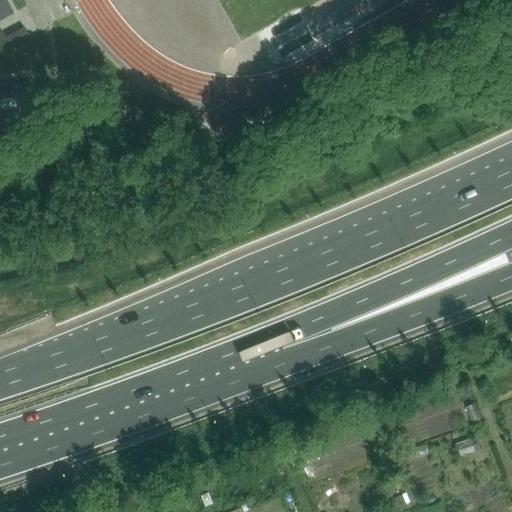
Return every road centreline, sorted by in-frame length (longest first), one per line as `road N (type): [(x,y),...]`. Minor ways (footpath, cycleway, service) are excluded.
road 1 (trunk): [(511,178),(336,255),(0,381)]
road 2 (trunk): [(0,437),(277,336)]
road 3 (trunk): [(277,336),(511,234)]
road 4 (trunk): [(277,336),(511,277)]
